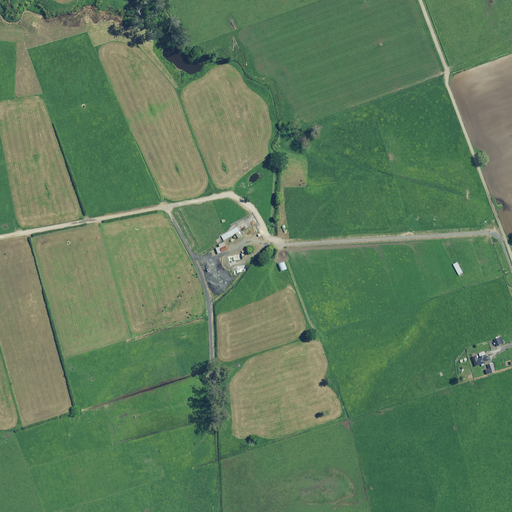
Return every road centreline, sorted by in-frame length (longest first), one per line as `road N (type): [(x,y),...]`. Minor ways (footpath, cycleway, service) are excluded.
road 1 (unclassified): [(284,242),(490,232),(511,269)]
road 2 (track): [(494,215),(419,0)]
